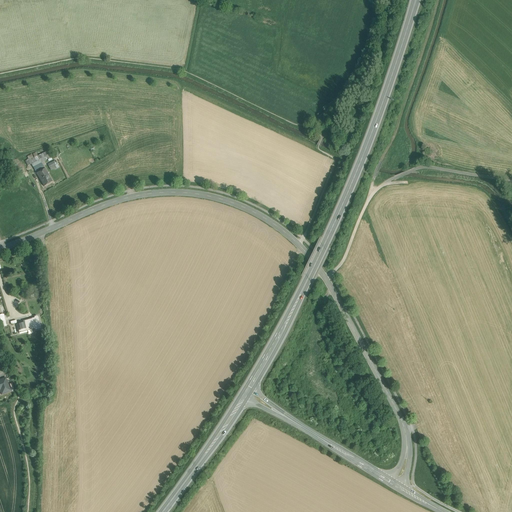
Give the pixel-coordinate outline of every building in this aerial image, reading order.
[(37,161),(39,164),(40,163),(39,160),(41,159),(39,155),(34,158),(28,161),(30,165),(31,164),(37,161)] [(41,168),(43,167),(40,163),(39,164),(37,161),(31,164),(35,171),(41,168)] [(38,177),(47,172),(45,169),(42,170),(37,173),(36,173),(38,177)] [(47,172),(38,177),(44,187),(52,182),(47,172)] [(32,319),(24,321),(25,322),(17,324),(19,333),(27,331),(27,330),(30,329),(31,329),(34,328),(35,330),(41,328),(38,317),(37,316),(35,317),(34,318),(32,319)] [(5,378),(0,380),(0,390),(1,390),(3,391),(4,393),(10,391),(5,378)]
